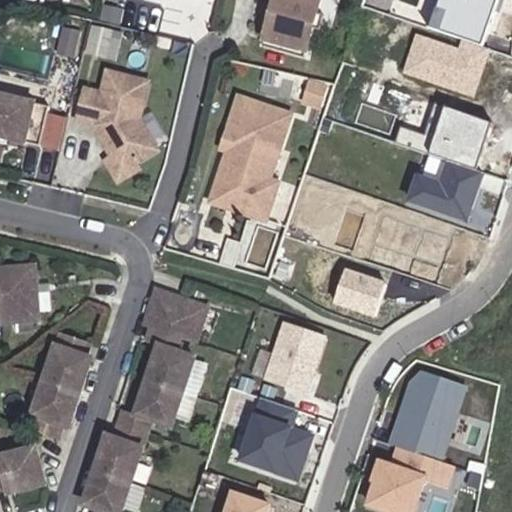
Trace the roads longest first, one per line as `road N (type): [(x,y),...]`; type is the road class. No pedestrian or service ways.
road 1 (residential): [(511,234),(483,289),(398,346),(373,377),(325,511)]
road 2 (residential): [(50,511),(60,505),(151,232)]
road 3 (residential): [(151,232),(171,197),(202,46)]
road 4 (residential): [(151,232),(0,200)]
